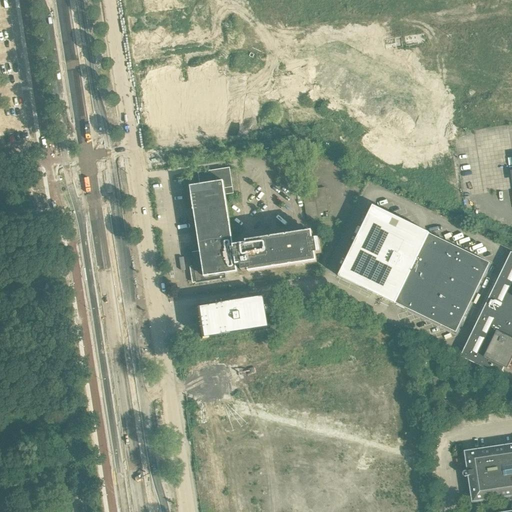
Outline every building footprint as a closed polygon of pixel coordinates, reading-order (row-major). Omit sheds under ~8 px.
[(125,0),(138,79),(134,80),(140,117),(182,111),(183,117),(229,110),(228,103),(339,86),(328,16),(319,18),(317,8),(301,11),(299,0),(125,0)] [(313,232),(233,242),(227,194),(234,193),(231,168),(199,172),(201,185),(192,186),(200,250),(191,252),(194,279),(318,264),(317,253),(322,253),(320,238),(314,238),(313,232)] [(326,187),(315,188),(315,195),(304,197),(307,219),(330,216),(326,187)] [(490,264),(429,234),(374,206),(339,277),(395,304),(456,333),(490,264)] [(511,253),(460,357),(500,376),(504,368),(508,369),(511,360),(511,253)] [(57,268),(67,266),(68,266),(68,265),(67,260),(67,259),(66,259),(55,260),(55,261),(55,262),(55,267),(56,267),(56,268),(57,268)] [(2,301),(20,298),(18,288),(0,291),(1,296),(0,296),(0,305),(3,305),(2,301)] [(197,308),(202,339),(207,338),(269,328),(264,298),(203,307),(197,308)] [(468,452),(468,453),(466,453),(467,455),(466,455),(467,455),(469,467),(468,468),(469,468),(469,469),(468,469),(468,470),(469,470),(469,471),(467,472),(467,471),(464,472),(463,474),(463,476),(465,477),(467,477),(468,477),(470,476),(471,485),(471,486),(471,487),(472,487),(473,500),(474,502),(475,501),(475,502),(476,502),(476,501),(484,500),(485,501),(485,500),(486,500),(486,501),(487,500),(486,500),(499,498),(499,499),(499,498),(500,498),(501,498),(511,495),(511,446),(508,447),(508,446),(507,446),(507,447),(506,447),(494,449),(493,448),(493,449),(492,449),(491,449),(479,451),(478,451),(479,451),(478,451),(477,451),(477,452),(469,453),(468,452)] [(345,506),(330,508),(329,497),(319,499),(318,495),(207,511),(394,511),(391,484),(349,490),(351,502),(344,503),(345,506)] [(87,492),(75,494),(77,511),(89,510),(87,492)]
